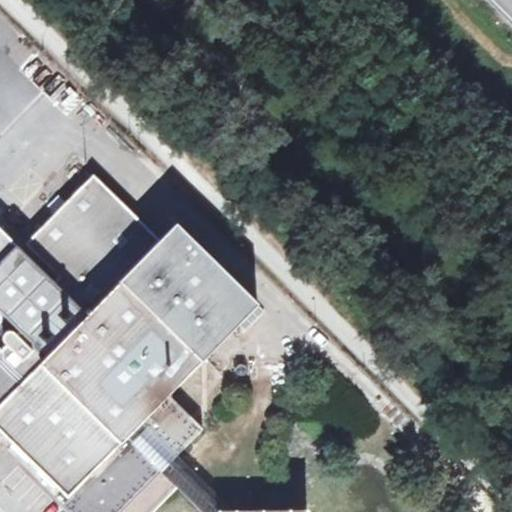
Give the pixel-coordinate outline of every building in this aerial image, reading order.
[(0,100),(16,115),(40,89),(0,53),(0,100)] [(0,310),(19,330),(47,359),(159,240),(93,175),(27,244),(59,278),(55,282),(48,275),(0,227),(0,310)] [(176,223),(159,240),(47,359),(19,330),(16,334),(11,332),(6,332),(3,336),(3,341),(5,345),(1,350),(0,348),(0,430),(70,499),(65,504),(72,511),(115,511),(144,484),(158,469),(173,452),(181,444),(184,447),(203,428),(169,396),(258,304),(176,223)] [(0,336),(10,325),(0,314),(0,336)] [(232,511),(173,452),(158,469),(175,485),(202,511),(308,511),(309,510),(232,511)]
